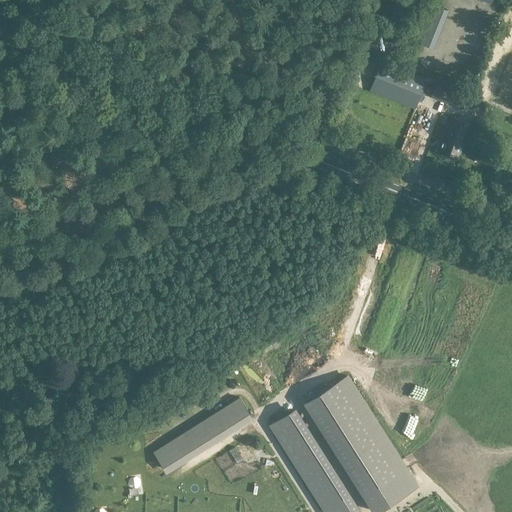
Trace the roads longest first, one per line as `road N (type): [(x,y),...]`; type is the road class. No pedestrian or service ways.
road 1 (unclassified): [(412,176),(112,36),(53,22),(24,0)]
road 2 (primary): [(403,195),(71,62)]
road 3 (unknown): [(320,511),(241,391),(223,392),(161,434)]
